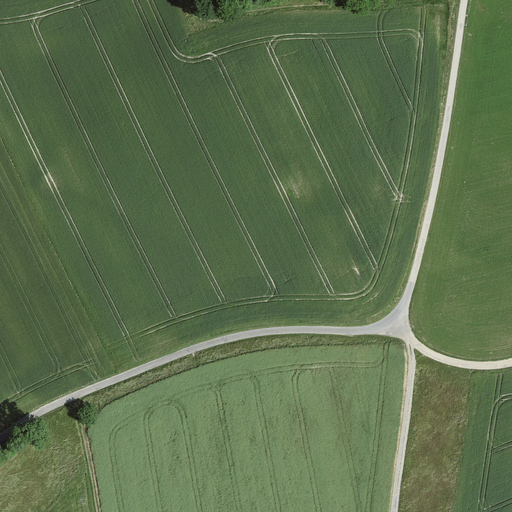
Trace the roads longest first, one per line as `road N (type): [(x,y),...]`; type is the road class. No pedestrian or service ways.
road 1 (unclassified): [(0,438),(77,393),(208,343),(252,332),(352,331),(392,318),(407,299),(433,193),(464,0)]
road 2 (track): [(392,318),(409,342),(436,357),(475,366),(511,360)]
